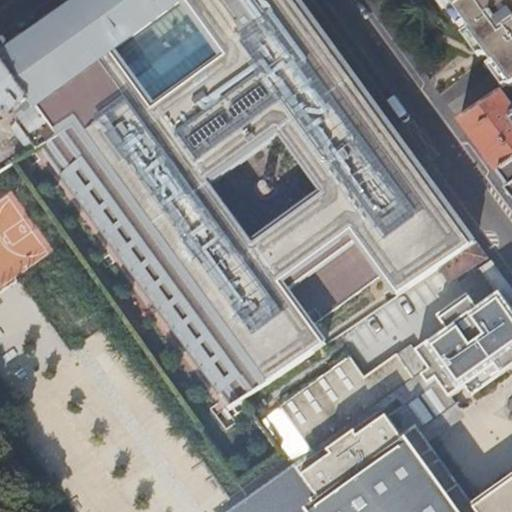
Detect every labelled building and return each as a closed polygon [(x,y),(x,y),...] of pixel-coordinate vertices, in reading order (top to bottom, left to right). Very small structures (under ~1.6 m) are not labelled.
[(296,0),(88,0),(1,60),(56,137),(39,148),(231,409),(326,344),(313,326),(383,276),(397,296),(440,267),(449,262),(475,244),(296,0)] [(511,0),(447,0),(453,7),(458,14),(464,23),(470,32),(480,46),(487,55),(497,70),(499,68),(499,69),(511,87),(511,0)] [(56,137),(1,60),(0,61),(0,123),(14,114),(17,123),(12,129),(23,144),(30,153),(56,137)] [(511,108),(502,94),(461,123),(498,173),(511,163),(511,108)] [(0,172),(13,164),(30,153),(23,144),(0,159),(0,172)] [(511,163),(498,173),(511,192),(511,163)] [(452,284),(485,259),(475,244),(449,262),(440,267),(452,284)] [(179,449),(110,325),(66,350),(49,319),(45,322),(22,281),(0,293),(0,377),(75,511),(199,511),(196,506),(221,492),(193,441),(179,449)] [(440,330),(410,352),(445,401),(511,353),(511,316),(494,292),(471,308),(465,300),(435,322),(440,330)] [(345,359),(275,409),(317,468),(378,425),(371,416),(413,386),(392,356),(359,379),(345,359)] [(511,511),(511,480),(475,507),(416,424),(312,498),(322,511),(511,511)] [(311,511),(286,474),(231,511),(311,511)] [(312,511),(322,511),(312,498),(306,502),(312,511)]
